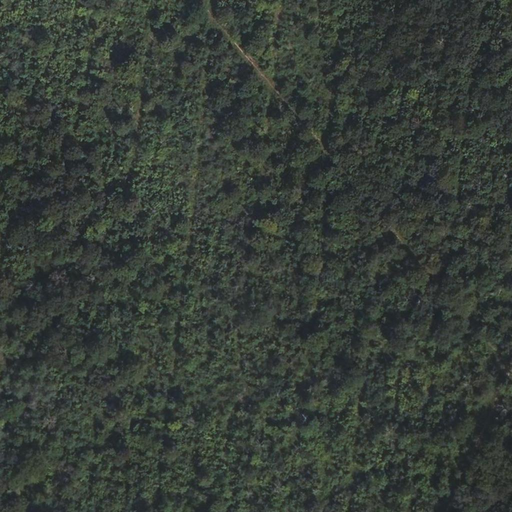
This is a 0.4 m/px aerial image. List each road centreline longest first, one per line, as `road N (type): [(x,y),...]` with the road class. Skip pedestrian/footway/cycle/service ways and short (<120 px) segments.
road 1 (track): [(198,0),(511,362)]
road 2 (unknown): [(511,378),(449,511)]
